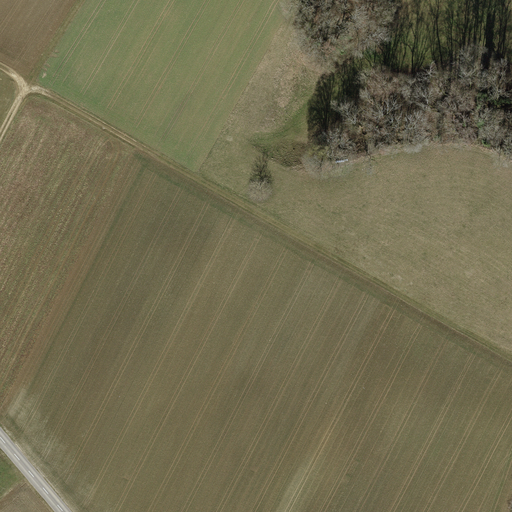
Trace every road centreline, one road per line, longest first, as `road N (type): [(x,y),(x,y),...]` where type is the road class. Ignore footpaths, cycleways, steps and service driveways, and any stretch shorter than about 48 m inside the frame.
road 1 (track): [(197,178),(511,357)]
road 2 (track): [(197,178),(27,83),(0,138)]
